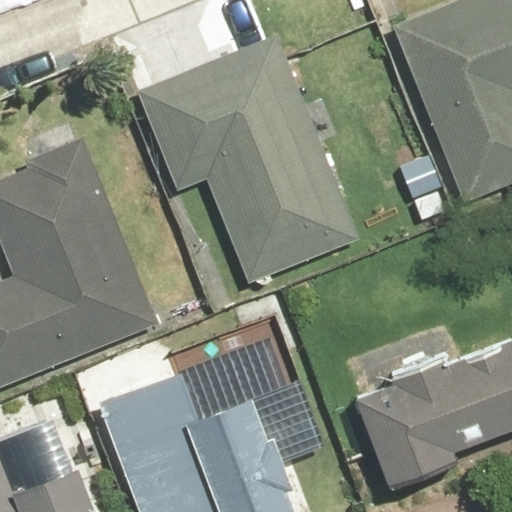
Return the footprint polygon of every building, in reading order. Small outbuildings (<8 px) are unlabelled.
[(511,0),(453,0),(396,22),(464,195),(511,176),(511,0)] [(363,234),(281,33),(141,90),(181,189),(209,178),(250,280),(363,234)] [(0,234),(15,274),(0,279),(0,386),(160,325),(86,137),(0,169),(0,234)] [(511,330),(358,386),(393,483),(465,457),(461,447),(511,429),(511,330)] [(183,365),(106,394),(150,511),(303,511),(257,387),(199,409),(183,365)] [(0,511),(102,511),(83,463),(72,467),(52,415),(0,434),(0,511)]
